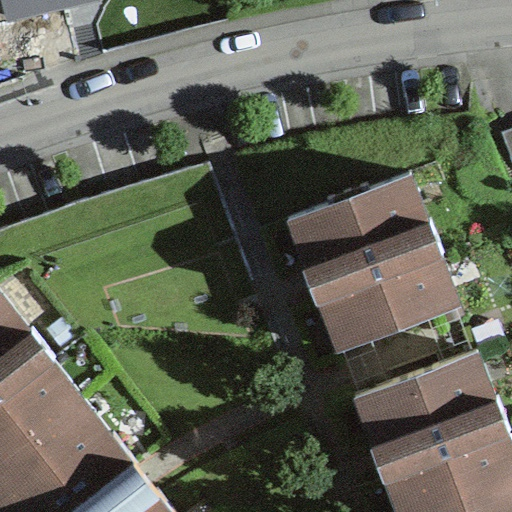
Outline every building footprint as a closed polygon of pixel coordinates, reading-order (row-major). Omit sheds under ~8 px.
[(11,0),(16,16),(69,4),(68,0),(11,0)] [(511,126),(501,131),(511,158),(511,126)] [(0,291),(27,326),(32,322),(49,344),(255,279),(209,161),(1,228),(0,228),(0,291)] [(330,200),(288,216),(305,261),(300,263),(314,299),(319,297),(339,348),(461,301),(442,252),(446,250),(433,215),(429,216),(411,170),(371,186),(368,180),(328,195),(330,200)] [(0,496),(11,511),(9,511),(180,511),(149,472),(112,425),(107,428),(53,359),(58,355),(49,344),(32,322),(27,326),(0,291),(0,496)] [(478,346),(356,393),(374,440),(369,442),(382,476),(387,474),(401,511),(511,511),(511,438),(508,428),(511,427),(511,424),(499,392),(496,393),(478,346)]
